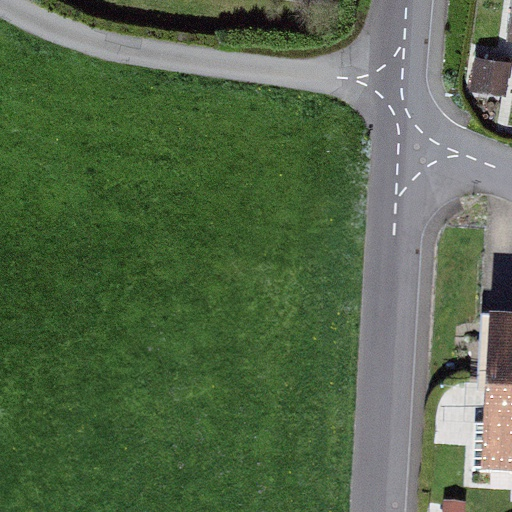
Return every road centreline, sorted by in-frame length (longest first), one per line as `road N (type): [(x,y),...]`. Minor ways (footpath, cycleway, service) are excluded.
road 1 (residential): [(396,144),(376,511)]
road 2 (residential): [(407,0),(396,144)]
road 3 (residential): [(511,173),(451,150),(396,144)]
